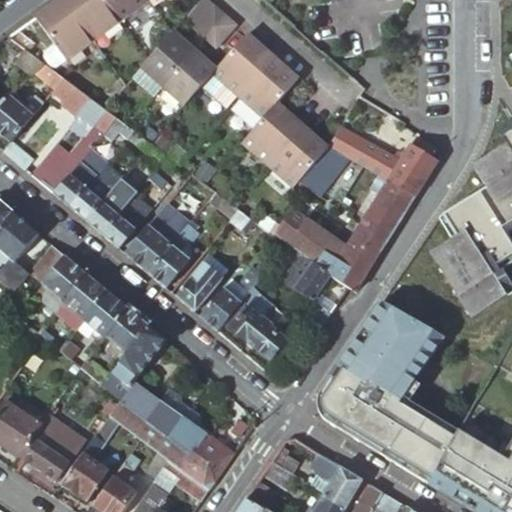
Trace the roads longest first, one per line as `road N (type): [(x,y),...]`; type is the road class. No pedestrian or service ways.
road 1 (residential): [(471,0),(470,127),(461,154),(284,416)]
road 2 (residential): [(284,416),(0,179)]
